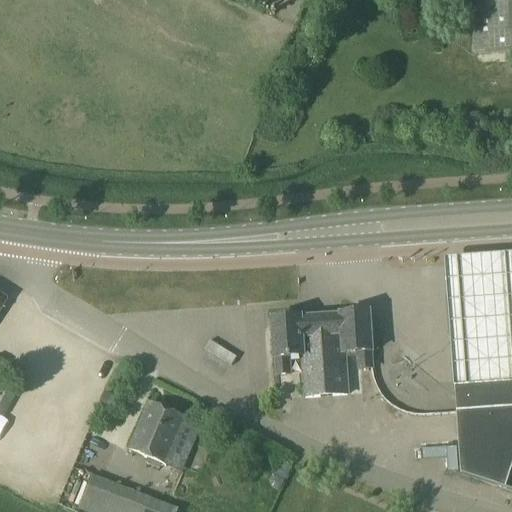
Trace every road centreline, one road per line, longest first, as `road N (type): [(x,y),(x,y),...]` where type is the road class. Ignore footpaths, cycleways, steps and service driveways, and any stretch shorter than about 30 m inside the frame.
road 1 (unclassified): [(26,233),(25,273),(52,299),(341,464),(481,511)]
road 2 (tertiary): [(26,233),(96,242),(242,242),(511,224)]
